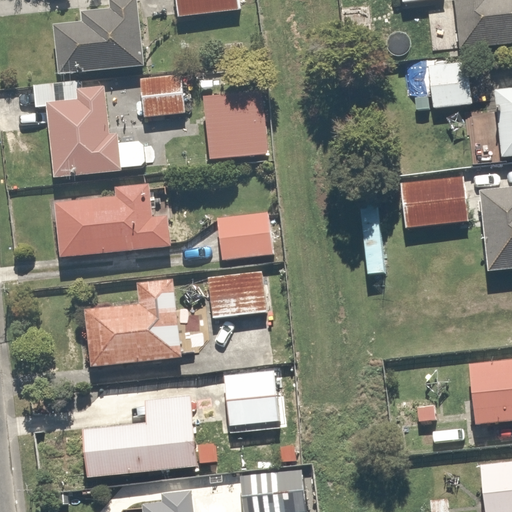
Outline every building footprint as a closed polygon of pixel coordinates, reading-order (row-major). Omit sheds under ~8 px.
[(228,0),(167,0),(170,30),(230,26),(228,0)] [(429,0),(390,0),(392,15),(430,12),(429,0)] [(486,0),(443,0),(448,71),(511,67),(511,12),(487,14),(486,0)] [(52,40),(55,88),(133,84),(129,8),(102,9),(103,24),(81,25),(82,38),(52,40)] [(467,79),(419,81),(421,123),(468,122),(467,79)] [(176,91),(132,93),(135,132),(178,129),(176,91)] [(104,147),(101,104),(79,105),(80,118),(42,120),(46,192),(139,186),(137,154),(109,156),(109,147),(104,147)] [(511,105),(488,107),(491,173),(511,172),(511,105)] [(452,193),(393,196),(396,245),(455,242),(452,193)] [(44,216),(48,270),(162,261),(158,219),(145,220),(143,196),(96,200),(97,212),(44,216)] [(511,203),(470,206),(475,287),(511,284),(511,203)] [(263,222),(213,226),(216,274),(266,271),(263,222)] [(256,290),(203,293),(205,331),(258,328),(256,290)] [(175,374),(172,293),(131,295),(132,319),(81,321),(83,378),(175,374)] [(511,371),(466,376),(472,435),(511,431),(511,371)] [(271,390),(220,392),(222,440),(273,438),(271,390)] [(79,446),(81,489),(190,483),(187,414),(143,417),(144,442),(79,446)] [(421,418),(404,419),(405,433),(421,432),(421,418)] [(511,511),(511,480),(479,483),(481,511),(511,511)] [(295,511),(296,491),(234,491),(233,511),(295,511)]
